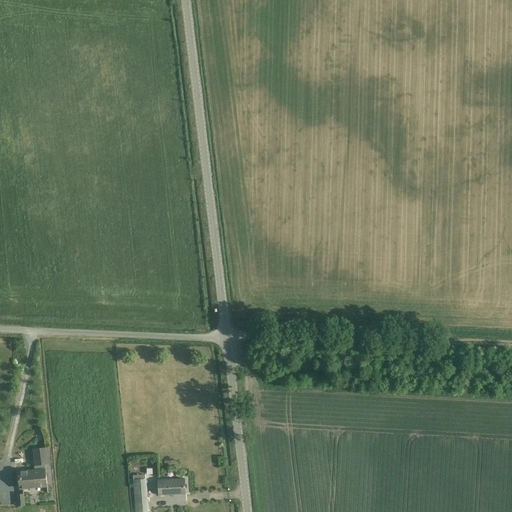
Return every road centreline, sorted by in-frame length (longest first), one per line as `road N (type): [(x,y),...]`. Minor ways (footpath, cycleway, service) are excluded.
road 1 (unclassified): [(225,336),(183,0)]
road 2 (unclassified): [(225,336),(0,326)]
road 3 (unclassified): [(247,511),(225,336)]
road 4 (unknown): [(225,336),(379,346)]
